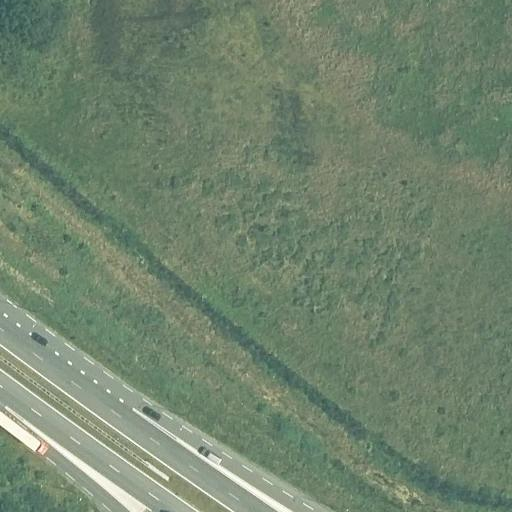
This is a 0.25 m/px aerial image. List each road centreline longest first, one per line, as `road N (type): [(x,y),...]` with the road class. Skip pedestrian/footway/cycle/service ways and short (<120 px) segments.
road 1 (primary): [(304,511),(229,468),(125,423)]
road 2 (primary): [(14,399),(171,511)]
road 3 (primary): [(259,511),(125,423)]
road 4 (primary): [(125,423),(0,330)]
road 5 (primary): [(14,399),(60,463),(118,511)]
